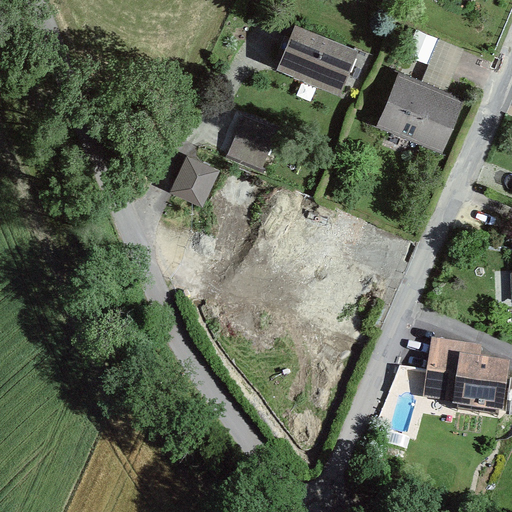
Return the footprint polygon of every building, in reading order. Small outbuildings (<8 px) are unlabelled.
[(361,50),(298,22),(279,67),(342,94),(361,50)] [(467,50),(443,40),(425,81),(449,91),(467,50)] [(425,81),(402,71),(379,125),(446,153),(469,99),(449,91),(425,81)] [(282,128),(247,115),(231,158),(266,171),(282,128)] [(221,171),(191,156),(173,190),(204,206),(221,171)] [(259,192),(235,179),(226,197),(250,209),(259,192)] [(378,226),(339,210),(331,230),(340,234),(337,243),(366,255),(378,226)] [(331,230),(307,220),(304,229),(297,226),(278,270),(316,286),(307,308),(349,325),(366,286),(355,282),(366,255),(337,243),(340,234),(331,230)] [(486,349),(435,342),(427,401),(457,406),(457,412),(508,419),(511,394),(511,366),(484,363),(486,349)]
